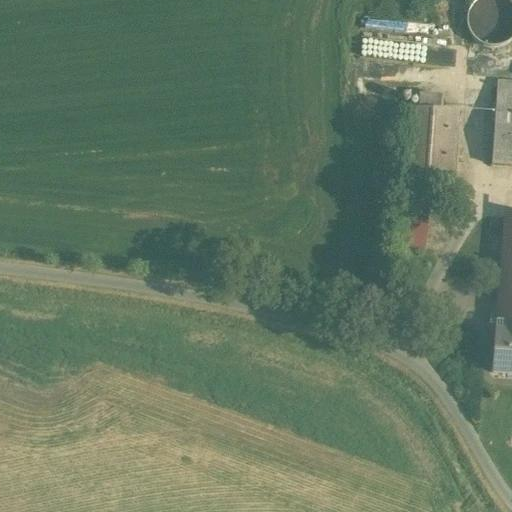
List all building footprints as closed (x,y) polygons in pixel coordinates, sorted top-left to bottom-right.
[(511,5),(503,0),(484,0),(483,0),(474,6),(469,15),(467,25),(469,36),(475,44),(484,50),(494,52),(505,49),(511,44),(511,5)] [(511,85),(495,84),(489,166),(511,167),(511,85)] [(456,114),(405,110),(400,191),(450,195),(456,114)] [(511,217),(503,217),(498,282),(494,322),(496,322),(504,323),(511,323),(511,217)] [(480,325),(456,322),(454,338),(478,342),(480,325)] [(511,323),(504,323),(503,335),(511,335),(511,323)] [(511,335),(503,335),(493,334),(490,374),(511,375),(511,335)]
